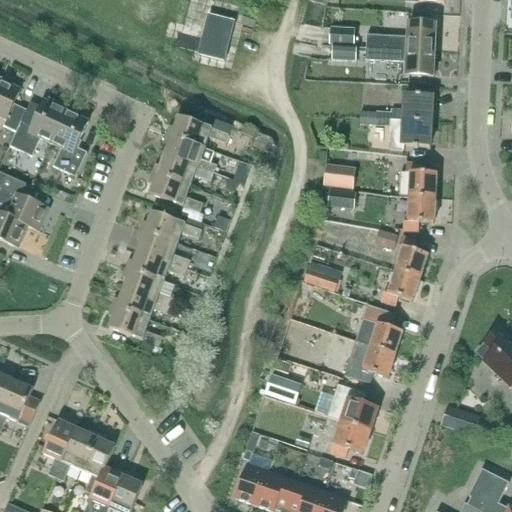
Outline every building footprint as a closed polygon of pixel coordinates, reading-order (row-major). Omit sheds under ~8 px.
[(211,18),(201,57),(225,63),(234,24),(211,18)] [(395,52),(434,54),(435,29),(409,27),(408,40),(367,38),(366,44),(380,45),(380,58),(395,58),(395,52)] [(331,30),(330,47),(355,48),(356,31),(331,30)] [(433,79),(434,54),(395,52),(395,58),(380,58),(380,45),(366,44),(366,63),(406,65),(406,77),(433,79)] [(333,48),(332,62),(356,64),(357,50),(333,48)] [(21,91),(1,81),(0,82),(0,118),(7,122),(4,127),(17,133),(27,111),(15,105),(21,91)] [(392,116),(391,122),(430,124),(432,99),(405,97),(404,113),(392,112),(392,116)] [(52,145),(67,112),(66,112),(67,108),(49,99),(47,103),(44,102),(41,109),(31,104),(10,147),(33,158),(42,141),(52,145)] [(89,123),(67,112),(52,145),(62,150),(54,168),(75,178),(87,154),(76,149),(89,123)] [(376,128),(377,115),(361,114),(360,127),(376,128)] [(392,116),(377,115),(376,128),(391,128),(391,122),(392,116)] [(168,138),(206,152),(210,140),(226,146),(229,137),(227,136),(212,131),(179,119),(175,130),(171,128),(168,138)] [(215,122),(212,131),(227,136),(230,127),(215,122)] [(391,132),(390,153),(406,153),(406,148),(429,149),(430,124),(391,122),(391,128),(391,132)] [(258,131),(246,126),(242,136),(254,140),(258,131)] [(206,152),(168,138),(164,147),(168,148),(164,158),(215,177),(218,168),(211,166),(215,155),(206,152)] [(157,167),(154,176),(192,190),(196,179),(212,185),(215,177),(164,158),(161,169),(157,167)] [(410,199),(435,201),(436,176),(422,175),(423,167),(406,166),(406,175),(411,175),(410,199)] [(357,171),(327,167),(325,188),(354,191),(357,171)] [(38,174),(27,169),(21,181),(32,186),(38,174)] [(0,190),(1,191),(0,192),(0,215),(28,228),(39,233),(49,210),(21,198),(27,186),(0,173),(0,190)] [(192,190),(154,176),(150,185),(154,187),(150,198),(201,216),(204,206),(188,200),(192,190)] [(229,182),(226,191),(233,194),(236,195),(239,186),(236,185),(229,182)] [(55,190),(52,197),(66,203),(69,196),(55,190)] [(331,191),(328,209),(355,212),(357,195),(331,191)] [(435,201),(410,199),(408,224),(403,223),(403,233),(419,234),(419,225),(433,225),(435,201)] [(0,241),(18,250),(28,228),(0,215),(0,241)] [(199,242),(205,226),(189,219),(186,227),(153,215),(149,225),(145,223),(141,233),(179,247),(183,236),(199,242)] [(219,218),(214,230),(227,235),(231,223),(219,218)] [(379,232),(375,247),(395,253),(399,238),(379,232)] [(139,254),(188,272),(191,263),(175,257),(179,247),(141,233),(138,241),(143,243),(139,254)] [(403,250),(396,273),(420,281),(428,258),(414,253),(416,244),(402,239),(399,248),(403,250)] [(185,280),(188,272),(139,254),(135,264),(130,262),(127,271),(165,285),(169,274),(185,280)] [(311,264),(309,271),(339,282),(342,275),(311,264)] [(175,288),(165,285),(127,271),(124,279),(129,281),(124,292),(174,310),(177,302),(171,300),(175,288)] [(309,271),(305,283),(336,293),(339,282),(309,271)] [(420,281),(396,273),(388,295),(384,294),(381,303),(395,308),(398,299),(413,304),(420,281)] [(171,318),(174,310),(124,292),(121,302),(116,300),(113,309),(151,323),(155,312),(171,318)] [(151,323),(113,309),(109,318),(114,319),(109,331),(155,348),(152,356),(160,359),(163,351),(159,349),(163,340),(147,334),(151,323)] [(378,328),(371,350),(395,358),(403,335),(388,330),(391,321),(377,316),(373,326),(378,328)] [(511,346),(496,332),(475,354),(487,365),(489,369),(491,372),(495,373),(510,387),(511,384),(511,346)] [(395,358),(371,350),(363,372),(359,370),(356,380),(370,385),(373,376),(387,381),(395,358)] [(278,361),(274,371),(289,376),(292,366),(278,361)] [(0,414),(14,384),(3,379),(5,375),(0,372),(0,414)] [(272,377),(265,397),(296,408),(302,387),(272,377)] [(14,384),(0,414),(0,433),(6,420),(18,425),(29,430),(41,404),(30,399),(35,388),(25,384),(23,388),(14,384)] [(339,389),(328,420),(342,424),(371,434),(378,410),(364,406),(366,398),(339,389)] [(474,438),(481,419),(448,408),(442,428),(474,438)] [(48,477),(56,481),(78,433),(67,428),(69,424),(60,420),(44,457),(55,462),(48,477)] [(371,434),(342,424),(333,450),(319,445),(315,456),(330,461),(331,456),(346,461),(348,453),(363,457),(371,434)] [(87,437),(78,433),(56,481),(63,484),(70,469),(82,474),(98,436),(89,432),(87,437)] [(107,440),(98,436),(82,474),(92,478),(85,494),(93,497),(105,471),(114,449),(105,445),(107,440)] [(253,436),(244,461),(251,463),(254,454),(255,455),(261,439),(253,436)] [(321,460),(319,469),(331,473),(333,463),(321,460)] [(234,501),(254,508),(266,474),(246,467),(234,501)] [(108,511),(109,511),(125,476),(116,472),(115,475),(105,471),(93,497),(86,511),(108,511)] [(356,482),(359,473),(353,471),(349,480),(356,482)] [(511,511),(511,510),(509,509),(508,511),(498,506),(509,485),(482,472),(469,499),(471,500),(468,507),(465,506),(461,511),(511,511)] [(287,511),(297,485),(266,474),(254,508),(265,511),(287,511)] [(125,476),(109,511),(131,511),(143,488),(133,483),(134,480),(125,476)] [(322,511),(328,496),(297,485),(287,511),(322,511)] [(328,496),(322,511),(344,511),(348,503),(328,496)]
